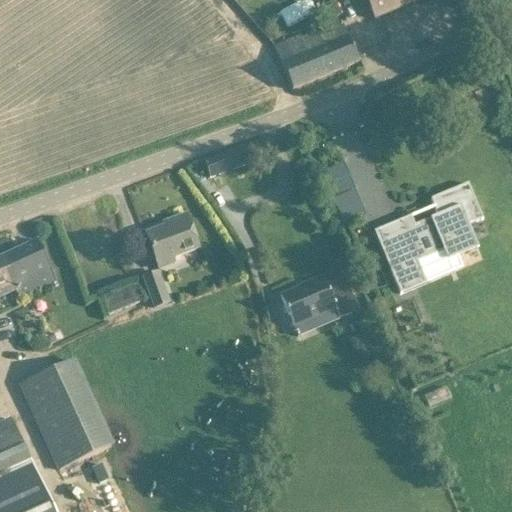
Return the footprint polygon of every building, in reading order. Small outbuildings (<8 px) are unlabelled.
[(366,0),(375,21),(377,21),(376,19),(421,1),(420,0),(366,0)] [(301,36),(274,47),(292,91),(358,63),(342,24),(302,40),(301,36)] [(203,163),(209,180),(254,163),(248,146),(203,163)] [(410,219),(376,233),(401,294),(425,284),(416,263),(444,251),(448,261),(476,249),(467,226),(482,220),(468,186),(432,201),(439,218),(414,228),(410,219)] [(170,226),(146,235),(158,270),(176,263),(175,259),(198,251),(185,216),(169,222),(170,226)] [(37,242),(0,258),(0,298),(15,292),(18,299),(56,282),(37,242)] [(143,280),(155,309),(170,304),(158,274),(143,280)] [(321,279),(280,297),(293,328),(334,310),(338,320),(358,312),(342,275),(324,283),(322,277),(321,278),(321,279)] [(141,302),(134,284),(100,297),(108,315),(141,302)] [(74,361),(17,387),(57,472),(113,446),(74,361)] [(0,429),(0,511),(52,511),(12,424),(0,429)]
